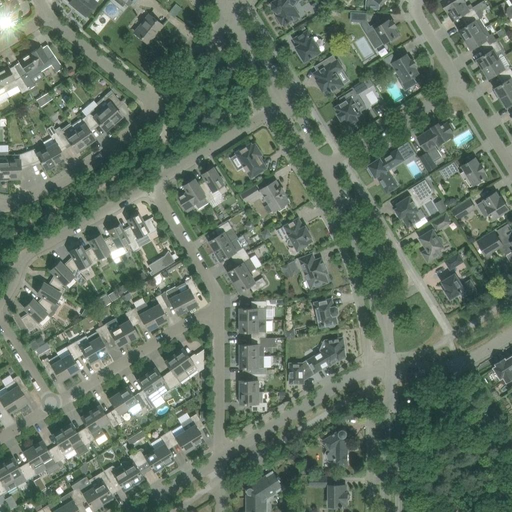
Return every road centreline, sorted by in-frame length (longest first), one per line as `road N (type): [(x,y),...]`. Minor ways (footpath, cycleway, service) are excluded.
road 1 (residential): [(0,301),(31,249),(150,185)]
road 2 (residential): [(220,456),(344,381),(390,365)]
road 3 (residential): [(53,404),(218,307)]
road 4 (residential): [(156,106),(67,177),(0,202)]
road 5 (residential): [(324,166),(459,84)]
road 6 (residential): [(150,185),(278,103)]
road 7 (residential): [(220,456),(218,307)]
road 8 (residential): [(156,106),(47,14)]
road 9 (residential): [(218,307),(214,286),(150,185)]
road 10 (tertiary): [(387,324),(389,303),(367,233),(340,196)]
road 11 (tertiary): [(340,196),(387,324)]
